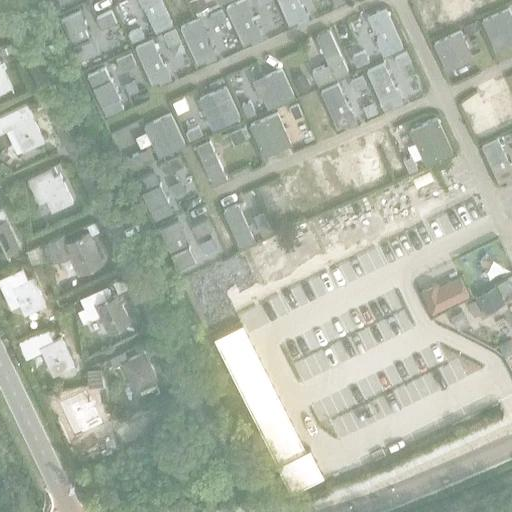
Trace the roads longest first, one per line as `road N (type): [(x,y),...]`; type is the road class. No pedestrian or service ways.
road 1 (unclassified): [(336,511),(511,444)]
road 2 (unclassified): [(0,370),(68,511)]
